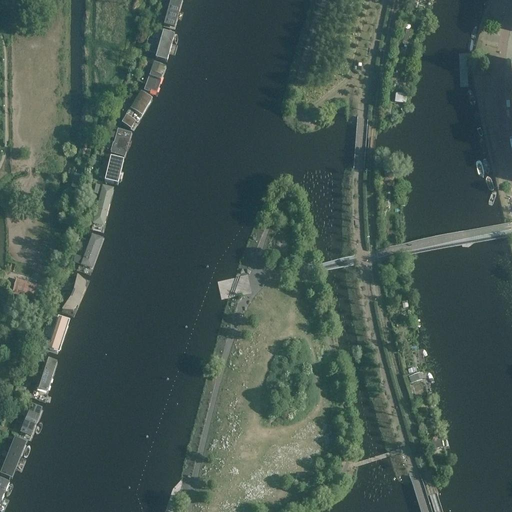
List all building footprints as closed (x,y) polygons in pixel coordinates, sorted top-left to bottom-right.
[(180,0),(170,0),(163,26),(175,29),(182,0),(180,0)] [(162,31),(155,59),(167,62),(174,34),(162,31)] [(411,34),(406,32),(402,46),(407,47),(411,34)] [(154,63),(144,92),(156,96),(166,67),(154,63)] [(140,93),(120,124),(133,132),(153,101),(140,93)] [(403,95),(396,94),(395,103),(402,104),(403,95)] [(117,130),(110,154),(125,159),(133,134),(117,130)] [(110,157),(103,182),(116,185),(122,160),(110,157)] [(77,190),(80,178),(74,177),(71,189),(77,190)] [(115,189),(102,186),(91,230),(104,233),(115,189)] [(392,239),(396,234),(388,234),(388,219),(383,219),(383,240),(392,239)] [(104,238),(92,233),(78,272),(91,276),(104,238)] [(62,307),(62,314),(67,316),(73,309),(83,284),(83,283),(84,282),(84,281),(83,281),(83,280),(83,279),(82,278),(81,278),(81,277),(80,277),(79,277),(78,277),(77,277),(76,277),(76,278),(75,278),(74,279),(74,280),(62,307)] [(35,301),(39,286),(16,280),(12,295),(35,301)] [(49,349),(61,353),(71,319),(59,315),(49,349)] [(45,360),(32,399),(45,404),(58,364),(45,360)] [(410,384),(421,380),(419,374),(408,377),(410,384)] [(31,406),(19,438),(31,442),(42,410),(31,406)] [(21,440),(12,437),(0,468),(0,472),(8,476),(21,440)] [(430,444),(431,451),(440,449),(439,442),(430,444)]
